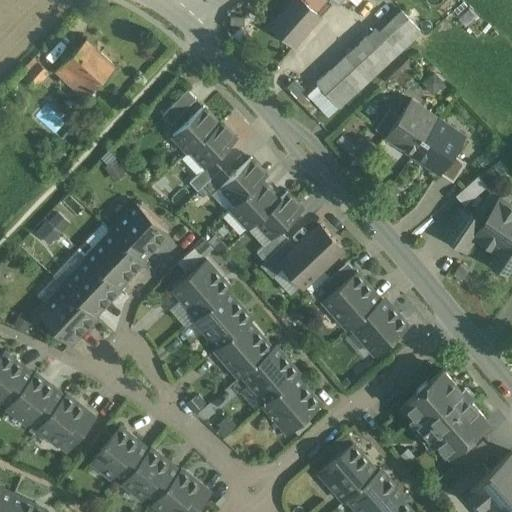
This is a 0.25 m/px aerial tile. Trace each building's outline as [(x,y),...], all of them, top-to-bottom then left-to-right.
[(304,0),(293,0),(270,26),(293,46),(321,14),(304,0)] [(333,0),(304,0),(321,14),(333,0)] [(402,10),(379,32),(397,52),(421,30),(402,10)] [(379,32),(375,28),(359,43),(380,67),(397,52),(379,32)] [(114,65),(86,38),(55,70),(84,97),(114,65)] [(359,43),(316,83),(338,107),(380,67),(359,43)] [(38,62),(23,78),(33,88),(49,72),(38,62)] [(187,89),(163,115),(171,124),(196,98),(187,89)] [(438,117),(411,99),(399,117),(388,133),(389,134),(415,151),(438,117)] [(203,106),(172,135),(188,152),(190,150),(219,123),(203,106)] [(399,117),(389,109),(375,129),(387,137),(389,134),(388,133),(399,117)] [(464,135),(438,117),(415,151),(441,169),(452,153),(464,135)] [(219,123),(190,150),(206,167),(213,160),(237,138),(221,121),(219,123)] [(466,163),(452,153),(441,169),(438,172),(453,182),(466,163)] [(229,177),(220,186),(235,203),(236,203),(261,179),(262,179),(267,174),(251,157),(229,177)] [(206,167),(189,182),(197,191),(203,185),(221,169),(213,160),(206,167)] [(221,169),(203,185),(211,194),(220,186),(229,177),(221,169)] [(261,179),(236,203),(235,203),(230,207),(249,228),(256,221),(280,199),(279,198),(262,179),(261,179)] [(280,199),(256,221),(272,237),(280,230),(302,209),(287,192),(279,198),(280,199)] [(511,206),(500,198),(486,218),(479,214),(476,218),(461,208),(444,234),(466,249),(475,236),(500,253),(502,251),(511,257),(511,206)] [(168,232),(136,202),(117,221),(149,251),(168,232)] [(36,229),(49,241),(69,219),(56,207),(36,229)] [(149,251),(117,221),(109,230),(111,231),(141,259),(142,259),(149,251)] [(296,248),(282,261),(285,265),(302,283),(341,247),(320,225),(296,248)] [(272,237),(257,251),(265,260),(288,239),(280,230),(272,237)] [(141,259),(111,231),(94,249),(125,279),(126,279),(143,260),(142,259),(141,259)] [(265,260),(260,265),(272,277),(285,265),(282,261),(296,248),(288,239),(265,260)] [(125,279),(94,249),(86,257),(87,259),(88,258),(118,287),(125,279)] [(118,287),(88,258),(87,259),(70,277),(102,307),(120,288),(118,287)] [(231,288),(205,259),(172,288),(197,316),(197,317),(227,290),(228,291),(231,288)] [(356,271),(323,300),(348,329),(351,326),(381,299),(381,298),(378,301),(371,293),(374,291),(356,271)] [(102,307),(70,277),(62,285),(64,287),(64,286),(94,315),(95,314),(102,307)] [(94,315),(64,286),(64,287),(46,305),(78,335),(96,316),(95,314),(94,315)] [(227,290),(197,317),(197,316),(194,319),(218,346),(248,320),(249,321),(252,318),(228,291),(227,290)] [(389,307),(381,299),(351,326),(375,354),(409,325),(391,305),(389,307)] [(78,335),(46,305),(38,314),(70,343),(78,335)] [(248,320),(218,346),(215,349),(239,377),(242,374),(272,348),(272,347),(249,321),(248,320)] [(300,373),(275,345),(272,347),(272,348),(242,374),(265,401),(266,401),(296,375),(297,376),(300,373)] [(33,374),(4,351),(0,355),(0,398),(2,396),(10,402),(11,403),(33,375),(33,374)] [(461,390),(443,369),(430,381),(427,378),(415,387),(418,391),(405,402),(416,415),(412,419),(434,444),(438,440),(449,453),(487,420),(469,399),(472,397),(464,388),(461,390)] [(33,375),(11,403),(10,402),(7,406),(28,423),(33,417),(41,423),(41,424),(64,396),(64,395),(35,372),(33,374),(33,375)] [(296,375),(266,401),(265,401),(262,404),(287,432),(321,403),(297,376),(296,375)] [(95,417),(66,393),(64,395),(64,396),(41,424),(41,423),(38,427),(59,444),(64,438),(73,445),(95,417)] [(119,426),(91,460),(112,477),(117,471),(126,478),(149,450),(148,449),(119,426)] [(465,440),(447,456),(454,464),(472,449),(465,440)] [(454,464),(435,482),(444,493),(481,461),(491,452),(482,441),(472,449),(454,464)] [(352,442),(319,471),(344,500),(347,498),(347,497),(377,471),(376,470),(352,442)] [(179,471),(150,447),(148,449),(149,450),(126,478),(122,481),(143,498),(148,492),(156,499),(157,499),(179,471)] [(490,470),(469,488),(471,490),(475,486),(489,502),(485,506),(489,511),(498,511),(511,500),(511,451),(490,470)] [(471,490),(469,488),(490,470),(481,461),(444,493),(460,511),(489,511),(485,506),(489,502),(475,486),(471,490)] [(377,471),(347,497),(347,498),(359,511),(384,511),(401,498),(401,499),(404,496),(380,467),(376,470),(377,471)] [(194,511),(211,492),(181,468),(179,471),(157,499),(156,499),(153,502),(164,511),(194,511)] [(0,487),(0,511),(4,511),(13,496),(3,491),(3,489),(0,487)] [(46,511),(48,510),(23,499),(23,500),(13,496),(4,511),(46,511)] [(401,498),(384,511),(412,511),(401,499),(401,498)] [(511,511),(511,500),(498,511),(511,511)]
